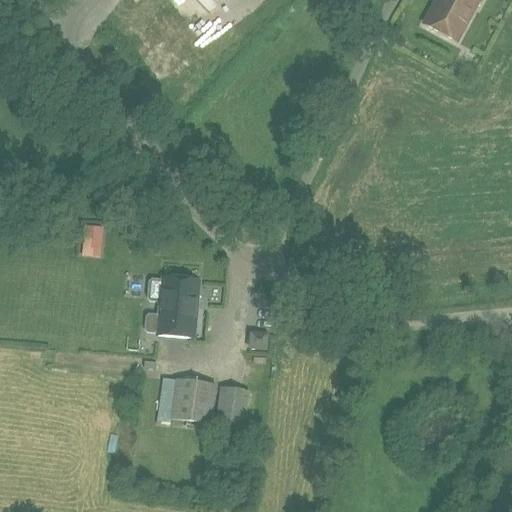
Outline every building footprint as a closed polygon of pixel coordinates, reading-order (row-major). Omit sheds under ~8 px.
[(457,43),(479,1),(477,0),(435,0),(422,25),(457,43)] [(84,230),(81,258),(99,261),(103,232),(84,230)] [(146,334),(157,335),(157,336),(192,339),(198,282),(163,278),(163,282),(151,281),(148,284),(146,300),(149,303),(158,304),(156,317),(147,316),(145,318),(144,331),(146,334)] [(265,350),(267,336),(251,334),(249,349),(265,350)] [(210,425),(216,387),(176,381),(171,419),(210,425)] [(244,432),(249,393),(221,389),(216,429),(244,432)]
